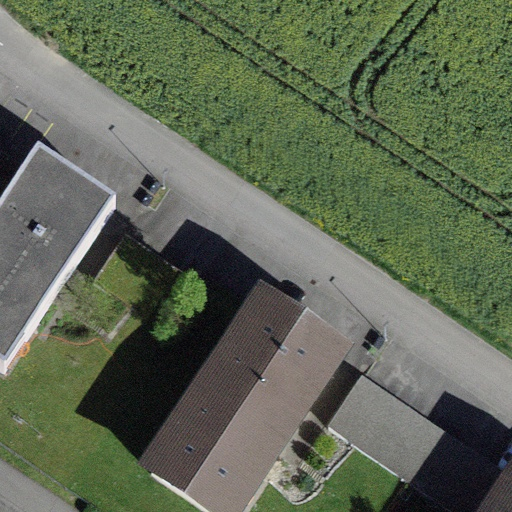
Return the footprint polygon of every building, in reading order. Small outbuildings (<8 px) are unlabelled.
[(10,160),(0,174),(0,240),(0,241),(41,183),(10,160)] [(138,223),(53,165),(41,183),(0,241),(0,384),(17,397),(138,223)] [(131,248),(99,298),(171,345),(203,295),(131,248)] [(237,511),(334,365),(264,319),(161,475),(218,511),(237,511)] [(434,434),(363,384),(331,428),(404,480),(434,434)] [(487,511),(507,481),(434,434),(404,480),(453,511),(487,511)] [(511,511),(511,498),(502,511),(511,511)]
